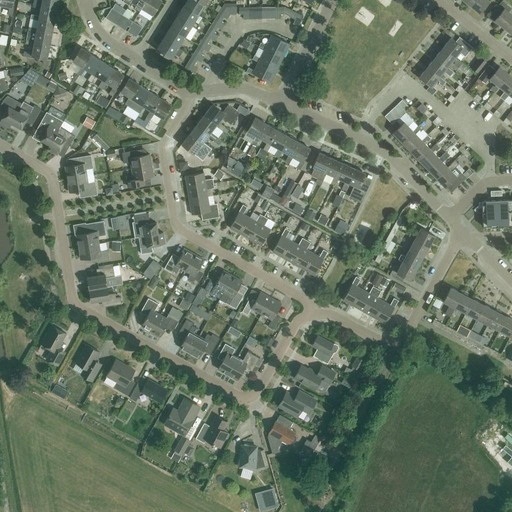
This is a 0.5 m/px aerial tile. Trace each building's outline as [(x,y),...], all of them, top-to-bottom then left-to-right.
[(0,0),(0,4),(2,5),(9,7),(8,15),(12,16),(14,7),(12,7),(13,0),(0,0)] [(39,0),(34,0),(34,2),(33,4),(33,5),(33,6),(41,8),(41,6),(57,9),(58,0),(42,0),(42,1),(39,0)] [(140,11),(146,0),(131,0),(131,1),(136,5),(134,10),(139,13),(140,11)] [(161,0),(146,0),(140,11),(139,13),(150,20),(162,0),(161,0)] [(198,16),(205,5),(197,0),(187,0),(183,6),(198,16)] [(487,0),(473,0),(470,5),(480,13),(489,1),(487,0)] [(504,28),(511,18),(511,14),(509,12),(511,8),(502,1),(494,10),(499,14),(494,20),(504,28)] [(224,4),(230,14),(237,14),(236,3),(224,4)] [(228,19),(230,14),(224,4),(218,13),(228,19)] [(54,21),(57,9),(41,6),(41,8),(39,16),(31,14),(30,19),(38,20),(39,18),(54,21)] [(198,16),(183,6),(177,17),(192,26),(198,16)] [(249,19),(249,7),(239,8),(239,14),(243,14),(243,19),(249,19)] [(262,19),(262,7),(252,7),(252,14),(256,14),(256,19),(262,19)] [(269,19),(275,19),(275,7),(265,7),(265,14),(269,14),(269,19)] [(275,7),(275,19),(281,19),(281,14),(285,14),(285,7),(275,7)] [(117,19),(120,14),(112,8),(106,18),(111,21),(113,17),(117,19)] [(298,26),(303,16),(294,12),(291,17),(295,19),(293,24),(298,26)] [(125,30),(131,20),(123,15),(116,25),(125,30)] [(222,30),(225,25),(220,22),(223,19),(217,15),(212,24),(222,30)] [(185,37),(192,26),(177,17),(170,28),(185,37)] [(52,34),(54,21),(39,18),(38,20),(37,28),(29,27),(28,31),(36,33),(36,31),(52,34)] [(136,37),(142,27),(133,22),(127,32),(136,37)] [(215,41),(218,36),(214,33),(216,30),(210,26),(205,35),(215,41)] [(178,48),(185,37),(170,28),(163,39),(178,48)] [(49,46),(52,34),(36,31),(36,33),(34,41),(26,39),(26,43),(34,45),(34,43),(49,46)] [(265,48),(283,57),(289,44),(271,35),(266,45),(261,43),(259,47),(264,49),(265,48)] [(208,52),(211,47),(207,44),(209,40),(204,37),(198,46),(208,52)] [(455,58),(455,57),(459,52),(465,57),(473,48),(459,37),(456,41),(451,38),(443,48),(455,58)] [(183,51),(178,48),(163,39),(156,50),(171,59),(174,54),(179,57),(183,51)] [(244,39),(240,44),(245,48),(249,44),(244,39)] [(47,59),(49,46),(34,43),(34,45),(32,53),(24,51),(23,56),(32,58),(32,56),(47,59)] [(83,68),(92,55),(81,48),(72,61),(81,66),(77,73),(81,76),(85,69),(83,68)] [(201,63),(204,57),(200,55),(202,51),(197,48),(191,56),(201,63)] [(277,69),(283,57),(265,48),(264,49),(260,58),(255,55),(253,59),(258,62),(259,60),(277,69)] [(461,62),(455,57),(455,58),(443,48),(435,57),(447,67),(448,67),(453,60),(455,62),(454,64),(458,67),(461,62)] [(94,74),(102,61),(92,55),(83,68),(85,69),(92,73),(87,80),(91,82),(96,76),(94,74)] [(453,72),(448,67),(447,67),(435,57),(427,67),(440,77),(444,72),(450,76),(453,72)] [(477,73),(486,62),(481,58),(472,68),(477,73)] [(194,73),(198,68),(193,66),(196,62),(190,59),(185,67),(194,73)] [(271,82),(277,69),(259,60),(258,62),(254,70),(248,68),(246,72),(252,75),(253,74),(271,82)] [(105,81),(113,68),(102,61),(94,74),(96,76),(102,80),(98,87),(102,89),(106,82),(105,81)] [(478,78),(484,84),(495,70),(489,65),(478,78)] [(499,87),(509,74),(499,66),(489,79),(496,84),(494,87),(493,86),(490,89),(495,93),(499,87)] [(446,82),(440,77),(427,67),(419,77),(432,87),(437,80),(440,82),(439,83),(442,86),(446,82)] [(105,81),(106,82),(113,87),(109,94),(112,96),(117,89),(116,88),(124,75),(113,68),(105,81)] [(509,94),(511,90),(511,76),(509,74),(499,87),(505,91),(500,97),(504,100),(509,95),(509,94)] [(0,91),(7,90),(8,88),(8,83),(6,83),(5,78),(0,78),(0,91)] [(131,98),(140,85),(129,78),(120,91),(129,97),(125,104),(129,106),(133,99),(131,98)] [(50,82),(46,89),(54,93),(58,86),(50,82)] [(82,83),(78,91),(84,95),(88,87),(82,83)] [(129,106),(139,113),(144,106),(142,105),(150,92),(140,85),(131,98),(133,99),(129,106)] [(58,86),(54,93),(53,95),(67,91),(58,86)] [(153,112),(161,99),(150,92),(142,105),(144,106),(150,111),(146,117),(150,120),(154,113),(153,112)] [(22,104),(8,96),(4,100),(0,106),(0,107),(6,111),(0,120),(0,122),(9,128),(22,104)] [(110,106),(113,99),(107,96),(104,103),(110,106)] [(153,112),(154,113),(161,117),(157,124),(161,127),(165,119),(164,118),(172,106),(161,99),(153,112)] [(410,108),(402,100),(398,104),(405,112),(410,108)] [(22,104),(9,128),(12,124),(21,129),(26,121),(32,124),(41,109),(34,105),(33,107),(29,105),(23,102),(22,104)] [(217,124),(219,122),(222,117),(231,124),(239,113),(228,105),(223,112),(213,104),(205,114),(217,124)] [(398,104),(393,108),(401,116),(405,112),(398,104)] [(396,120),(401,116),(393,108),(389,112),(396,120)] [(122,114),(116,110),(113,117),(119,120),(122,114)] [(50,145),(47,149),(59,129),(60,127),(60,128),(64,121),(46,112),(38,127),(45,131),(40,140),(50,145)] [(384,116),(392,124),(396,120),(389,112),(384,116)] [(413,131),(408,126),(414,121),(405,112),(397,121),(401,125),(393,133),(402,142),(413,131)] [(225,127),(219,122),(217,124),(205,114),(197,124),(210,134),(211,132),(216,126),(222,131),(225,127)] [(122,115),(120,120),(126,124),(129,119),(122,115)] [(92,129),(96,122),(86,117),(82,124),(92,129)] [(135,122),(134,122),(145,128),(150,120),(146,117),(144,121),(137,117),(135,122)] [(258,137),(266,124),(255,117),(247,131),(256,136),(252,143),(254,144),(256,145),(260,138),(258,137)] [(211,132),(210,134),(197,124),(189,134),(202,144),(203,142),(208,136),(215,141),(217,137),(211,132)] [(269,143),(277,130),(266,124),(258,137),(260,138),(267,142),(263,149),(267,152),(271,144),(269,143)] [(422,140),(416,134),(418,132),(419,133),(422,130),(418,126),(413,131),(402,142),(410,151),(422,140)] [(75,136),(65,131),(60,128),(60,127),(59,129),(47,149),(57,155),(64,143),(69,147),(75,136)] [(280,150),(288,136),(277,130),(269,143),(271,144),(278,148),(274,155),(278,158),(282,151),(280,150)] [(110,146),(97,133),(93,138),(105,150),(110,146)] [(210,147),(203,142),(202,144),(189,134),(182,144),(194,154),(200,146),(207,151),(210,147)] [(430,149),(424,143),(426,141),(428,142),(431,139),(427,135),(422,140),(410,151),(419,160),(430,149)] [(291,156),(299,142),(294,139),(293,138),(290,136),(288,136),(280,150),(282,151),(289,154),(285,162),(289,164),(293,157),(291,156)] [(291,156),(293,157),(300,161),(296,168),(300,170),(304,163),(303,162),(310,148),(299,142),(291,156)] [(252,143),(246,154),(250,156),(256,145),(254,144),(252,143)] [(439,158),(433,152),(435,150),(436,151),(440,148),(436,144),(430,149),(419,160),(428,169),(439,158)] [(107,158),(116,157),(115,149),(106,150),(107,158)] [(263,158),(267,152),(262,149),(258,156),(263,158)] [(132,169),(151,165),(149,154),(136,156),(135,151),(122,153),(124,163),(131,162),(132,169)] [(436,178),(448,167),(443,162),(450,155),(446,151),(439,158),(428,169),(436,178)] [(324,172),(331,158),(319,153),(313,167),(314,168),(311,176),(318,179),(315,183),(321,186),(323,180),(326,173),(324,172)] [(67,179),(87,176),(85,169),(93,168),(91,155),(77,158),(78,164),(65,167),(67,179)] [(336,177),(342,163),(331,158),(324,172),(326,173),(323,180),(334,186),(338,178),(336,177)] [(463,169),(454,160),(448,167),(436,178),(445,187),(449,183),(455,189),(467,178),(463,174),(461,172),(463,169)] [(230,172),(237,176),(244,165),(237,161),(230,172)] [(183,162),(178,163),(180,171),(189,169),(188,165),(183,162)] [(348,182),(354,168),(342,163),(336,177),(338,178),(345,181),(342,189),(346,191),(349,183),(348,182)] [(151,165),(132,169),(133,175),(126,176),(128,187),(141,184),(140,179),(153,176),(151,165)] [(348,182),(349,183),(354,186),(350,196),(362,201),(361,203),(367,190),(360,187),(366,173),(354,168),(348,182)] [(469,169),(463,174),(467,178),(473,173),(469,169)] [(213,175),(219,180),(223,175),(217,170),(213,175)] [(187,188),(213,183),(213,178),(205,180),(203,172),(185,175),(187,188)] [(87,176),(67,179),(69,192),(83,190),(84,197),(97,195),(95,182),(88,183),(87,176)] [(284,194),(289,197),(296,183),(291,180),(284,194)] [(189,200),(208,197),(206,189),(214,188),(213,183),(187,188),(189,200)] [(261,195),(268,199),(274,190),(266,185),(261,195)] [(281,198),(279,203),(284,206),(289,197),(284,194),(281,198)] [(339,206),(343,198),(336,195),(332,203),(339,206)] [(208,197),(189,200),(192,215),(201,213),(202,220),(219,217),(217,203),(209,205),(208,197)] [(511,199),(482,201),(483,226),(492,226),(491,224),(503,223),(504,226),(511,225),(511,199)] [(264,201),(260,208),(265,211),(269,203),(264,201)] [(230,228),(240,234),(250,217),(243,214),(247,207),(243,204),(230,228)] [(295,204),(292,210),(299,214),(303,208),(295,204)] [(308,209),(304,217),(311,220),(315,213),(308,209)] [(150,224),(148,213),(133,215),(134,222),(132,222),(135,238),(139,237),(140,237),(145,236),(158,233),(156,223),(150,224)] [(251,240),(264,216),(260,214),(256,221),(250,217),(240,234),(251,240)] [(288,223),(291,217),(286,214),(283,221),(288,223)] [(320,214),(316,221),(324,226),(328,218),(320,214)] [(124,215),(116,216),(118,224),(126,222),(124,215)] [(264,216),(251,240),(262,246),(271,229),(264,226),(268,219),(264,216)] [(398,227),(403,219),(399,216),(394,225),(398,227)] [(87,233),(77,234),(79,247),(99,243),(98,236),(106,235),(103,221),(85,224),(87,233)] [(343,235),(347,228),(338,224),(334,231),(343,235)] [(283,258),(292,241),(286,238),(290,231),(285,228),(272,251),(283,258)] [(415,239),(428,247),(434,236),(421,228),(417,235),(413,233),(411,238),(414,239),(415,239)] [(387,238),(391,241),(395,233),(391,230),(387,238)] [(145,236),(147,247),(140,248),(141,254),(153,252),(152,246),(165,244),(163,232),(158,233),(145,236)] [(293,263),(306,240),(302,238),(298,245),(292,241),(283,258),(293,263)] [(386,249),(391,241),(387,238),(382,247),(386,249)] [(422,258),(428,247),(415,239),(414,239),(409,250),(422,258)] [(304,269),(313,253),(307,249),(310,242),(306,240),(293,263),(304,269)] [(339,244),(334,241),(331,247),(336,250),(339,244)] [(99,243),(79,247),(81,259),(95,257),(96,262),(109,260),(107,250),(100,251),(99,243)] [(185,271),(194,254),(183,248),(180,253),(182,254),(179,258),(172,254),(164,269),(171,273),(172,271),(177,273),(180,268),(185,271)] [(313,253),(304,269),(314,275),(328,252),(323,249),(319,256),(313,253)] [(416,269),(422,258),(409,250),(405,256),(401,254),(398,259),(403,261),(416,269)] [(379,263),(383,255),(379,252),(375,261),(379,263)] [(194,254),(185,271),(190,274),(187,279),(197,285),(203,274),(197,271),(204,259),(194,254)] [(153,260),(148,267),(155,272),(160,265),(153,260)] [(410,280),(416,269),(403,261),(397,273),(392,270),(389,275),(402,282),(405,277),(410,280)] [(355,265),(351,272),(356,274),(360,268),(355,265)] [(89,290),(107,287),(106,279),(112,278),(112,273),(114,273),(113,266),(99,269),(100,275),(87,277),(89,290)] [(205,289),(213,294),(220,298),(223,292),(233,276),(223,270),(216,282),(211,279),(205,289)] [(383,271),(376,282),(386,289),(394,279),(383,271)] [(106,279),(107,287),(122,284),(121,276),(115,277),(112,278),(106,279)] [(236,293),(242,281),(233,276),(223,292),(220,298),(225,301),(225,303),(236,309),(242,297),(236,293)] [(353,306),(363,290),(356,286),(360,279),(356,276),(343,300),(353,306)] [(403,294),(406,289),(395,283),(392,289),(403,294)] [(364,312),(377,288),(373,286),(369,293),(363,290),(353,306),(364,312)] [(107,287),(89,290),(91,302),(104,300),(105,307),(121,304),(120,297),(116,298),(115,293),(108,294),(107,287)] [(374,317),(383,301),(377,298),(381,291),(377,288),(364,312),(374,317)] [(455,307),(462,293),(450,288),(443,302),(449,305),(445,314),(450,316),(455,308),(455,307)] [(261,314),(271,297),(260,291),(254,303),(248,300),(242,312),(247,315),(251,308),(261,314)] [(466,313),(473,299),(468,297),(468,295),(464,293),(462,294),(462,293),(455,307),(455,308),(466,313)] [(187,294),(184,298),(191,302),(194,298),(187,294)] [(197,296),(193,303),(199,306),(203,299),(197,296)] [(271,297),(261,314),(271,320),(268,326),(273,329),(280,317),(275,314),(281,303),(271,297)] [(151,331),(160,315),(154,311),(159,304),(148,298),(141,310),(148,314),(141,326),(151,331)] [(383,301),(374,317),(385,324),(398,300),(394,298),(390,305),(383,301)] [(187,311),(191,304),(182,299),(178,307),(187,311)] [(477,319),(484,305),(473,299),(466,313),(477,319)] [(488,325),(495,311),(484,305),(477,319),(488,325)] [(160,315),(151,331),(160,337),(167,325),(174,329),(183,313),(172,307),(166,318),(160,315)] [(195,310),(188,316),(196,326),(203,320),(195,310)] [(499,330),(506,316),(501,314),(501,312),(497,310),(495,311),(488,325),(499,330)] [(511,319),(506,316),(499,330),(510,336),(511,332),(511,319)] [(189,353),(199,336),(193,333),(196,328),(192,326),(193,323),(186,319),(179,332),(186,335),(180,348),(189,353)] [(440,328),(442,324),(434,319),(432,324),(440,328)] [(58,366),(64,355),(58,351),(61,346),(60,345),(66,333),(52,325),(41,344),(51,350),(46,359),(58,366)] [(230,326),(227,332),(232,335),(235,329),(230,326)] [(454,335),(456,331),(448,327),(446,331),(454,335)] [(456,331),(454,335),(462,340),(465,335),(456,331)] [(199,336),(189,353),(199,358),(206,346),(213,350),(220,338),(212,334),(211,336),(207,334),(204,339),(199,336)] [(333,344),(317,335),(312,345),(317,348),(313,356),(327,364),(333,353),(336,352),(338,347),(338,345),(335,343),(333,344)] [(267,338),(264,343),(269,346),(270,346),(273,341),(272,341),(267,338)] [(476,347),(479,342),(470,338),(468,342),(476,347)] [(479,342),(476,347),(485,351),(487,347),(479,342)] [(228,374),(237,357),(232,354),(235,349),(225,343),(219,354),(224,357),(218,369),(228,374)] [(92,381),(99,368),(101,364),(95,360),(100,352),(86,345),(76,363),(85,368),(81,375),(92,381)] [(499,358),(501,354),(492,350),(490,354),(499,358)] [(237,357),(228,374),(237,380),(244,368),(251,372),(255,365),(259,358),(247,351),(242,360),(237,357)] [(259,358),(255,365),(257,366),(259,367),(263,360),(261,359),(259,358)] [(358,370),(363,361),(358,358),(353,367),(358,370)] [(127,395),(135,382),(129,379),(134,370),(116,360),(107,376),(117,382),(114,388),(127,395)] [(329,384),(335,373),(322,365),(317,373),(313,371),(313,372),(301,365),(294,378),(315,389),(321,379),(329,384)] [(349,386),(352,380),(345,376),(342,383),(349,386)] [(167,390),(148,379),(144,386),(138,383),(130,398),(136,401),(141,392),(160,402),(167,390)] [(511,390),(511,387),(511,385),(505,381),(502,386),(511,390)] [(55,395),(59,387),(55,385),(51,392),(55,395)] [(316,400),(303,393),(299,390),(295,397),(286,392),(278,406),(297,416),(301,409),(309,413),(316,400)] [(117,399),(115,403),(121,406),(124,400),(121,398),(117,399)] [(191,423),(190,423),(200,407),(185,399),(178,411),(173,409),(165,424),(184,435),(191,423)] [(278,439),(288,445),(289,443),(290,443),(291,443),(292,443),(293,443),(294,442),(295,441),(296,440),(296,439),(296,438),(296,437),(296,436),(295,435),(294,434),(296,432),(289,428),(293,422),(280,414),(267,436),(272,454),(280,451),(277,441),(278,439)] [(222,430),(227,422),(216,416),(210,426),(204,423),(196,438),(202,442),(204,438),(220,447),(228,433),(222,430)] [(313,451),(321,438),(315,435),(311,442),(306,439),(303,445),(313,451)] [(184,453),(188,445),(191,441),(182,436),(174,451),(183,455),(184,453)] [(250,445),(244,444),(244,445),(241,445),(240,458),(237,465),(239,466),(239,467),(243,468),(252,470),(252,468),(256,468),(268,465),(264,450),(257,452),(255,451),(253,446),(250,445)] [(188,445),(184,453),(187,455),(189,454),(192,449),(192,447),(188,445)] [(511,466),(511,450),(505,445),(502,449),(511,456),(507,462),(511,466)] [(172,459),(178,463),(181,457),(175,453),(172,459)] [(273,488),(264,491),(269,509),(278,506),(273,488)]
